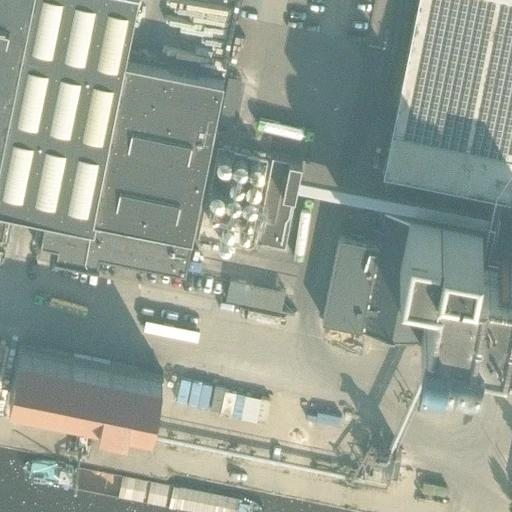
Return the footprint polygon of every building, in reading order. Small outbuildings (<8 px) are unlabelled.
[(11,211),(40,217),(40,215),(45,216),(45,217),(94,227),(95,218),(92,218),(124,59),(135,0),(32,0),(0,158),(0,207),(7,209),(7,208),(12,209),(11,211)] [(0,0),(0,233),(2,234),(1,237),(6,238),(11,211),(12,209),(7,208),(7,209),(0,207),(0,158),(32,0),(0,0)] [(511,0),(417,0),(382,171),(511,197),(511,195),(511,0)] [(40,215),(40,217),(35,244),(39,245),(40,241),(57,245),(55,256),(54,255),(53,257),(98,266),(99,264),(97,264),(99,253),(185,271),(223,79),(124,59),(92,218),(95,218),(94,227),(45,217),(45,216),(40,215)] [(272,156),(256,239),(285,245),(301,162),(272,156)] [(424,339),(444,343),(448,322),(423,316),(438,249),(444,221),(384,208),(377,243),(361,326),(360,327),(363,328),(363,327),(418,338),(418,340),(423,341),(424,339)] [(438,249),(423,316),(448,322),(444,343),(444,345),(477,351),(477,350),(502,356),(503,351),(511,353),(511,264),(482,258),(488,230),(444,221),(438,249)] [(322,319),(361,326),(377,243),(339,235),(322,319)] [(231,279),(228,298),(250,303),(254,284),(231,279)] [(20,342),(16,362),(9,394),(153,423),(164,372),(20,342)]
